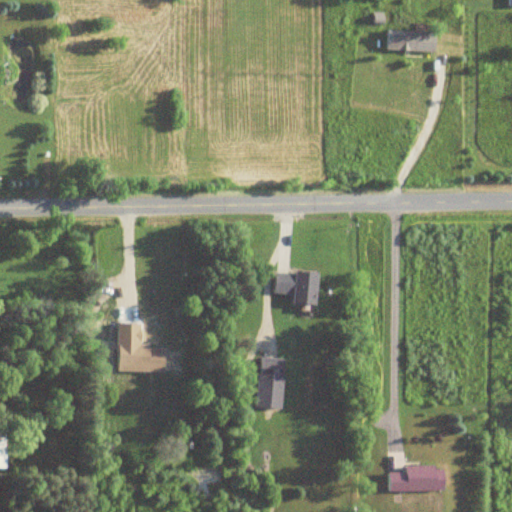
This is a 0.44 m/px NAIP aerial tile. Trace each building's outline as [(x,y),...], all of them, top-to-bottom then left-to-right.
[(430,32),(382,31),(382,51),(429,51),(430,32)] [(286,305),(310,306),(312,274),(271,272),(269,294),(287,295),(286,305)] [(167,370),(167,345),(132,345),(132,350),(115,350),(115,370),(167,370)] [(256,359),(252,408),(276,410),(281,361),(256,359)] [(398,474),(382,474),(382,492),(436,492),(436,467),(398,467),(398,474)]
